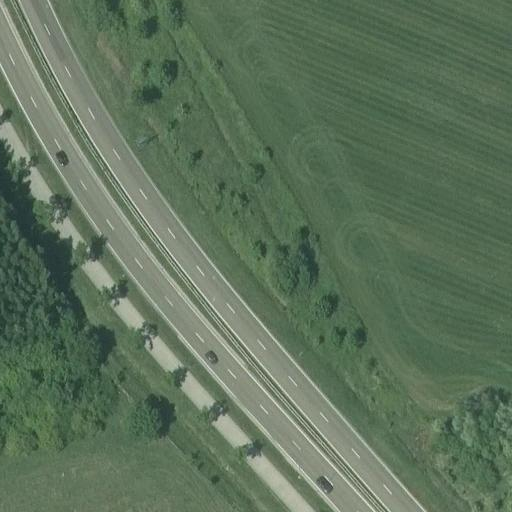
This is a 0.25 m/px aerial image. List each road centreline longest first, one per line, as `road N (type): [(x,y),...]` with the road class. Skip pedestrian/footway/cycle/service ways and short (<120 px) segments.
road 1 (primary): [(408,511),(171,234),(107,143),(32,0)]
road 2 (primary): [(0,35),(69,169),(208,355),(348,511)]
road 3 (unclassified): [(297,511),(128,321),(0,128)]
